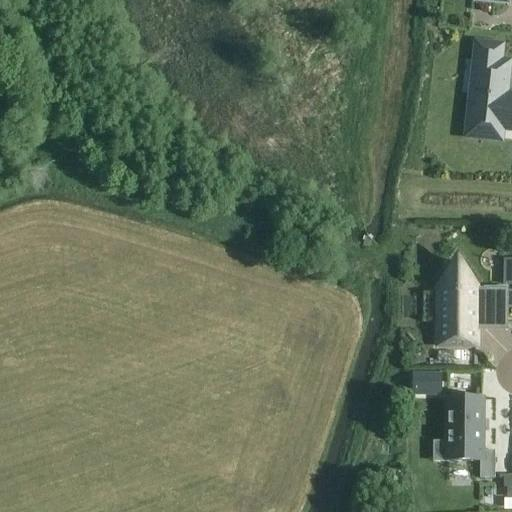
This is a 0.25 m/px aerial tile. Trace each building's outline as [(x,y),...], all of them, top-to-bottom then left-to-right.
[(511,97),(504,96),(508,64),(499,63),(500,48),(477,45),(475,61),(478,61),(477,75),(471,74),(469,95),(472,95),(467,137),(500,140),(501,129),(511,129),(511,97)] [(439,289),(439,348),(476,348),(477,332),(477,321),(506,321),(506,324),(506,310),(511,310),(511,291),(507,292),(507,290),(485,289),(485,294),(476,294),(476,289),(475,289),(457,264),(440,289),(439,289)] [(412,374),(412,397),(441,397),(441,375),(412,374)] [(480,463),(480,480),(494,480),(495,452),(481,452),(482,399),(447,398),(446,462),(480,463)] [(435,443),(418,443),(417,465),(430,465),(430,453),(435,453),(435,443)] [(511,488),(511,479),(503,479),(503,480),(503,489),(511,488)]
